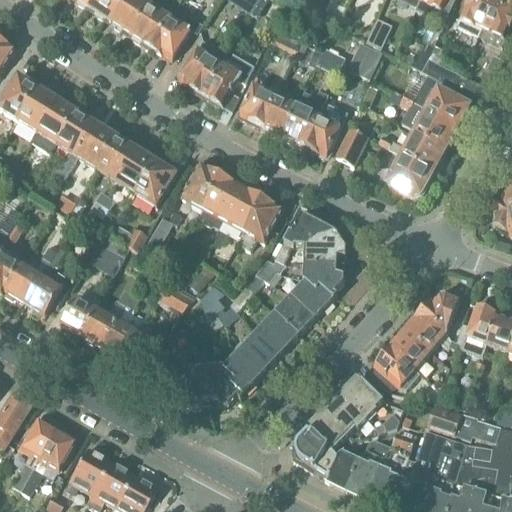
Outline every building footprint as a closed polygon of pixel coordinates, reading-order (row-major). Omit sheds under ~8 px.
[(71,0),(76,3),(78,4),(79,4),(79,7),(84,11),(86,9),(87,10),(88,11),(94,0),(71,0)] [(94,0),(88,11),(98,17),(98,20),(103,23),(106,22),(108,23),(118,8),(121,11),(128,0),(94,0)] [(118,8),(108,23),(111,26),(113,27),(114,28),(115,31),(119,34),(122,33),(124,34),(131,38),(150,8),(138,0),(128,0),(121,11),(118,8)] [(223,0),(250,17),(255,10),(260,0),(223,0)] [(260,0),(255,10),(250,17),(257,22),(262,14),(269,0),(260,0)] [(305,0),(299,11),(310,17),(318,0),(305,0)] [(330,0),(318,0),(310,17),(322,23),(333,1),(330,0)] [(394,0),(394,2),(417,13),(418,10),(422,1),(422,0),(394,0)] [(422,1),(418,10),(426,14),(430,5),(444,12),(449,0),(422,0),(422,1)] [(471,0),(457,30),(480,41),(498,1),(495,0),(471,0)] [(505,4),(498,1),(480,41),(502,51),(511,30),(511,2),(507,4),(505,3),(505,4)] [(150,8),(131,38),(132,40),(133,40),(134,43),(139,47),(141,46),(142,46),(150,51),(170,21),(172,19),(166,16),(165,18),(150,8)] [(170,21),(150,51),(164,60),(164,59),(172,65),(184,47),(192,35),(197,39),(203,30),(185,18),(179,27),(170,21)] [(344,18),(338,31),(349,36),(355,23),(344,18)] [(377,23),(366,47),(381,55),(392,30),(377,23)] [(271,46),(297,58),(302,47),(277,36),(271,46)] [(0,79),(17,55),(0,43),(0,79)] [(204,45),(180,84),(189,90),(188,90),(191,92),(192,96),(197,98),(199,97),(200,97),(202,99),(220,67),(209,60),(214,52),(204,45)] [(361,48),(349,75),(370,85),(383,58),(361,48)] [(315,54),(311,64),(317,67),(322,57),(315,54)] [(323,57),(319,65),(333,71),(340,75),(345,64),(338,60),(324,54),(323,57)] [(220,67),(202,99),(210,103),(212,105),(212,107),(218,111),(221,110),(224,112),(228,105),(239,86),(245,90),(254,72),(227,56),(220,67)] [(454,93),(461,80),(429,63),(422,76),(454,93)] [(254,91),(240,121),(241,121),(241,122),(244,124),(247,124),(248,124),(262,131),(271,112),(276,101),(280,93),(281,91),(256,79),(251,89),(254,91)] [(5,103),(0,110),(0,113),(19,125),(39,93),(19,80),(13,90),(9,88),(9,87),(0,100),(5,103)] [(480,90),(461,80),(455,93),(473,103),(480,90)] [(418,100),(414,108),(427,115),(457,132),(463,122),(466,121),(469,115),(469,112),(470,110),(451,100),(454,94),(429,81),(418,100)] [(39,93),(19,125),(39,137),(59,105),(55,103),(39,93)] [(271,112),(262,131),(272,136),(273,137),(273,139),(278,141),(281,140),(283,142),(297,113),(298,112),(284,106),(288,97),(280,93),(276,101),(271,112)] [(408,95),(404,103),(414,108),(418,100),(408,95)] [(297,113),(283,142),(286,143),(287,145),(292,147),(294,147),(305,152),(319,122),(325,108),(328,101),(320,97),(317,104),(304,98),(298,112),(297,113)] [(404,103),(399,110),(410,116),(410,114),(414,108),(404,103)] [(39,137),(33,147),(52,159),(58,149),(67,135),(78,117),(65,109),(59,105),(39,137)] [(319,122),(305,152),(319,159),(320,159),(322,162),(325,162),(326,162),(327,163),(348,118),(332,111),(325,108),(319,122)] [(408,118),(404,130),(416,136),(414,138),(444,155),(446,152),(448,150),(450,149),(453,143),(453,140),(457,132),(427,115),(414,108),(410,114),(413,116),(412,119),(408,118)] [(69,156),(55,180),(64,185),(78,162),(98,130),(80,118),(78,117),(67,135),(58,149),(69,156)] [(98,130),(78,162),(98,174),(118,142),(98,130)] [(350,135),(336,164),(337,164),(354,172),(368,144),(369,142),(350,134),(350,135)] [(406,154),(402,161),(433,177),(438,168),(440,167),(444,161),(443,159),(444,156),(444,155),(414,138),(406,154)] [(382,141),(379,148),(389,154),(393,147),(382,141)] [(118,142),(98,174),(118,187),(138,154),(134,152),(118,142)] [(138,154),(118,187),(137,199),(158,167),(143,158),(141,157),(138,154)] [(0,173),(11,181),(17,171),(0,160),(0,173)] [(401,160),(385,188),(413,202),(421,200),(426,190),(427,189),(429,190),(435,179),(433,177),(402,161),(401,160)] [(158,167),(137,199),(157,211),(177,179),(168,173),(168,170),(162,166),(159,167),(158,167)] [(222,181),(220,180),(201,169),(183,203),(204,214),(222,181)] [(25,176),(17,171),(11,181),(20,186),(25,176)] [(220,234),(225,226),(243,193),(222,181),(204,214),(199,223),(204,226),(204,228),(212,232),(214,231),(220,234)] [(500,204),(499,205),(511,212),(511,186),(501,205),(500,204)] [(255,196),(252,197),(243,193),(225,226),(231,230),(228,236),(241,243),(263,204),(260,202),(259,198),(255,196)] [(96,220),(103,210),(108,201),(101,196),(89,216),(96,220)] [(57,209),(71,217),(76,208),(62,200),(57,209)] [(115,205),(108,201),(103,210),(109,214),(115,205)] [(263,204),(241,243),(238,249),(251,257),(258,244),(265,248),(283,215),(273,209),(273,206),(268,203),(264,204),(263,204)] [(511,212),(499,205),(490,221),(492,229),(511,240),(511,212)] [(87,211),(78,206),(71,217),(80,222),(87,211)] [(0,254),(1,254),(8,242),(16,228),(22,219),(12,213),(0,233),(0,254)] [(169,226),(163,223),(148,248),(158,254),(173,228),(176,231),(182,221),(175,217),(169,226)] [(290,235),(280,253),(289,258),(292,251),(294,252),(295,250),(305,251),(307,251),(312,243),(324,250),(333,236),(302,219),(293,237),(290,235)] [(16,228),(8,242),(16,246),(24,233),(16,228)] [(119,231),(114,241),(127,249),(133,239),(119,231)] [(127,249),(127,251),(138,257),(148,241),(136,234),(133,239),(127,249)] [(305,251),(305,268),(338,271),(338,263),(346,261),(347,252),(336,238),(333,236),(324,250),(312,243),(307,251),(305,251)] [(63,246),(60,252),(68,257),(71,251),(63,246)] [(115,283),(126,264),(101,250),(89,269),(115,283)] [(23,268),(3,299),(13,304),(16,303),(18,304),(19,303),(27,308),(43,280),(50,269),(57,257),(49,252),(34,275),(23,268)] [(57,257),(50,269),(57,273),(68,257),(60,252),(57,257)] [(283,268),(289,258),(280,253),(275,264),(276,265),(283,268)] [(1,254),(0,254),(0,296),(3,299),(23,268),(1,254)] [(286,270),(283,268),(276,265),(274,268),(268,265),(264,270),(277,277),(280,278),(286,270)] [(337,278),(338,271),(305,268),(304,285),(305,285),(317,296),(320,292),(331,302),(335,298),(344,288),(345,280),(337,278)] [(205,270),(189,290),(199,296),(214,277),(205,270)] [(264,270),(256,279),(264,285),(269,288),(277,277),(264,270)] [(183,277),(178,285),(188,291),(193,283),(183,277)] [(43,280),(27,308),(33,312),(32,313),(35,315),(35,318),(40,321),(43,319),(46,321),(67,288),(66,284),(59,279),(54,280),(51,285),(43,280)] [(253,298),(264,285),(256,279),(246,291),(253,298)] [(224,295),(230,287),(220,280),(214,287),(224,295)] [(305,285),(304,285),(305,286),(291,301),(316,324),(338,300),(335,298),(331,302),(320,292),(317,296),(305,285)] [(182,317),(194,305),(165,289),(157,303),(182,317)] [(238,316),(253,298),(246,291),(230,310),(238,316)] [(215,292),(210,297),(223,330),(226,333),(231,329),(221,316),(225,313),(218,304),(225,299),(215,292)] [(125,295),(119,305),(127,310),(133,299),(125,295)] [(210,297),(204,303),(212,337),(223,330),(210,297)] [(422,316),(422,317),(447,338),(461,304),(447,298),(445,301),(445,300),(441,301),(440,300),(438,300),(432,306),(432,305),(431,306),(430,307),(426,307),(422,312),(423,316),(422,316)] [(133,299),(127,310),(134,314),(140,303),(133,299)] [(78,301),(61,331),(64,332),(64,336),(69,339),(72,337),(82,342),(99,313),(78,301)] [(291,301),(275,318),(300,341),(316,324),(291,301)] [(463,328),(457,347),(461,348),(462,349),(460,354),(483,363),(487,349),(498,320),(499,319),(495,318),(495,316),(489,314),(486,315),(475,311),(468,330),(463,328)] [(99,313),(82,342),(95,349),(96,348),(104,352),(119,325),(109,319),(99,313)] [(198,327),(193,314),(188,320),(184,326),(190,330),(198,327)] [(406,335),(431,357),(440,347),(449,354),(450,351),(452,345),(447,339),(447,338),(422,317),(415,325),(414,325),(411,326),(407,330),(407,334),(406,335)] [(300,341),(275,318),(254,341),(278,364),(300,341)] [(498,320),(487,349),(510,358),(511,351),(511,323),(510,324),(508,323),(499,320),(499,319),(498,320)] [(119,325),(104,352),(111,356),(110,358),(123,365),(139,336),(119,325)] [(139,336),(123,365),(133,371),(133,374),(139,377),(142,375),(145,377),(162,347),(148,340),(152,333),(143,328),(139,336)] [(391,352),(390,353),(415,375),(431,357),(406,335),(400,342),(399,343),(396,343),(392,348),(391,352)] [(239,356),(237,358),(262,381),(278,364),(254,341),(247,348),(243,344),(235,352),(239,356)] [(452,345),(450,351),(459,354),(461,348),(457,347),(452,345)] [(376,370),(374,372),(399,393),(407,395),(421,380),(415,375),(390,353),(384,360),(383,361),(380,361),(376,366),(376,369),(376,370)] [(262,381),(237,358),(225,370),(223,371),(224,371),(224,372),(224,374),(235,385),(231,389),(241,398),(238,401),(241,404),(262,381)] [(162,397),(178,406),(186,392),(181,389),(189,373),(179,368),(181,365),(172,360),(156,390),(163,394),(162,397)] [(470,375),(477,378),(481,368),(474,366),(470,375)] [(223,371),(205,372),(206,375),(209,405),(219,404),(222,412),(229,411),(238,401),(241,398),(231,389),(235,385),(224,374),(224,372),(224,371),(223,371)] [(190,374),(189,373),(181,389),(186,392),(178,406),(194,415),(202,414),(202,406),(209,405),(206,375),(205,372),(190,374)] [(359,384),(343,400),(357,415),(368,425),(377,416),(375,413),(383,405),(361,382),(359,384)] [(433,390),(441,397),(445,389),(436,384),(433,390)] [(343,400),(326,418),(349,441),(358,432),(359,434),(368,425),(357,415),(343,400)] [(0,458),(21,425),(29,412),(11,401),(0,419),(0,458)] [(434,412),(427,432),(471,447),(474,443),(492,448),(496,449),(497,448),(501,432),(478,425),(478,424),(463,419),(462,422),(434,412)] [(510,432),(511,431),(511,426),(511,417),(501,414),(496,428),(510,432)] [(315,429),(309,435),(333,458),(349,441),(326,418),(315,429)] [(403,430),(409,432),(412,424),(406,422),(403,428),(403,430)] [(394,424),(385,428),(387,436),(397,432),(394,424)] [(11,491),(20,496),(27,483),(48,448),(54,438),(50,436),(51,435),(50,435),(51,433),(48,432),(47,429),(42,426),(38,427),(36,426),(20,453),(30,459),(11,491)] [(493,510),(493,511),(510,511),(511,505),(511,501),(511,498),(511,435),(501,432),(497,448),(499,450),(503,452),(493,510)] [(298,449),(294,453),(297,455),(297,460),(295,463),(300,466),(299,467),(314,477),(316,474),(316,475),(326,481),(328,483),(337,464),(345,458),(344,458),(343,457),(339,462),(332,458),(333,458),(309,435),(297,448),(298,449)] [(382,475),(370,505),(372,506),(372,507),(373,507),(374,507),(385,511),(400,511),(404,502),(397,499),(402,484),(417,439),(404,435),(403,440),(397,438),(394,450),(388,466),(387,466),(387,465),(382,475)] [(402,484),(397,499),(404,502),(400,511),(426,511),(451,444),(427,436),(409,487),(406,485),(402,484)] [(42,480),(52,485),(74,447),(71,445),(70,443),(66,440),(62,441),(60,439),(60,440),(59,439),(58,440),(58,441),(54,438),(48,448),(27,483),(20,496),(29,502),(42,480)] [(361,466),(347,495),(348,496),(348,495),(361,501),(365,503),(365,504),(366,504),(370,505),(382,475),(387,465),(387,466),(388,466),(394,450),(397,438),(370,447),(362,466),(361,466)] [(350,445),(352,450),(362,447),(360,442),(350,445)] [(451,444),(426,511),(450,511),(451,508),(457,489),(462,471),(467,450),(451,444)] [(493,511),(493,510),(503,452),(499,450),(497,448),(496,449),(492,448),(492,453),(485,452),(480,483),(477,496),(471,511),(493,511)] [(451,508),(450,511),(471,511),(477,496),(480,483),(485,452),(467,450),(462,471),(457,489),(451,508)] [(83,495),(92,501),(111,469),(87,455),(69,488),(71,489),(67,497),(78,504),(83,495)] [(326,481),(325,484),(328,486),(329,487),(329,486),(330,487),(330,486),(331,484),(335,485),(334,488),(346,494),(347,495),(346,495),(347,495),(361,466),(344,458),(345,458),(337,464),(328,483),(326,481)] [(102,511),(105,508),(111,511),(116,511),(133,482),(111,469),(92,501),(97,503),(92,511),(102,511)] [(147,511),(157,495),(133,482),(116,511),(147,511)] [(52,501),(45,511),(62,511),(64,509),(52,501)]
